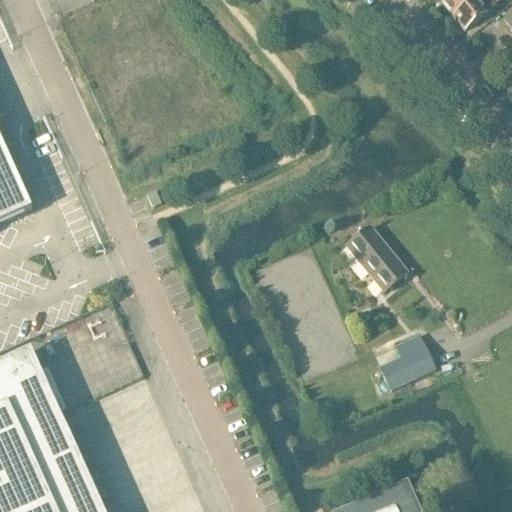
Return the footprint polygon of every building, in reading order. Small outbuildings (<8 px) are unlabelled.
[(450,18),(472,0),(442,0),(438,3),(450,18)] [(463,34),(493,9),(485,0),(472,0),(450,18),(463,34)] [(0,151),(0,226),(21,217),(24,218),(25,213),(27,208),(25,207),(0,151)] [(160,207),(154,193),(146,197),(152,211),(160,207)] [(407,277),(369,230),(345,250),(383,296),(407,277)] [(434,373),(418,339),(395,350),(401,362),(380,372),(390,394),(434,373)] [(99,511),(58,420),(29,356),(0,368),(0,511),(99,511)] [(417,511),(406,486),(348,511),(417,511)]
